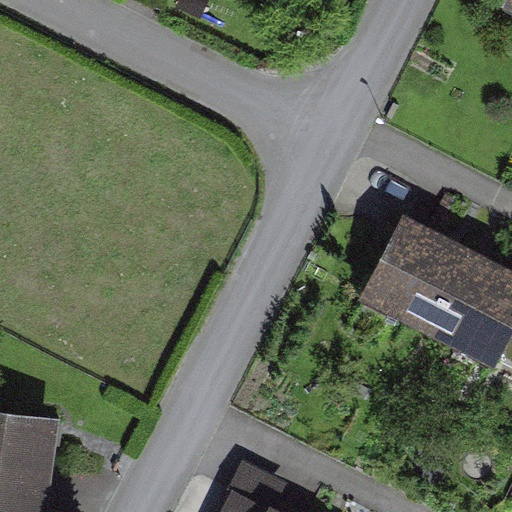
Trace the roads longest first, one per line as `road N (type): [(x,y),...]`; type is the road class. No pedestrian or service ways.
road 1 (residential): [(139,511),(334,143)]
road 2 (residential): [(53,0),(334,143)]
road 3 (residential): [(334,143),(408,0)]
